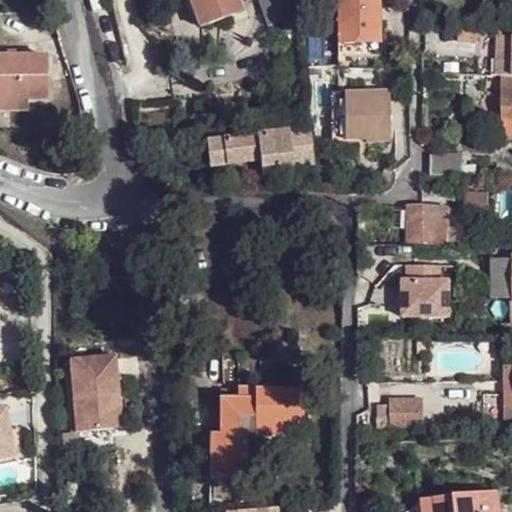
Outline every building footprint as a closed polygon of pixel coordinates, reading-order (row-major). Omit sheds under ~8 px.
[(237,4),(235,0),(190,0),(200,25),(228,16),(226,8),(237,4)] [(284,17),(278,0),(257,0),(264,23),(284,17)] [(336,0),(336,43),(377,42),(377,0),(336,0)] [(479,45),(480,31),(454,30),(453,44),(479,45)] [(511,37),(498,37),(497,75),(511,75),(511,77),(511,76),(511,37)] [(378,55),(377,42),(336,43),(337,56),(378,55)] [(47,56),(0,56),(0,101),(30,101),(48,101),(47,56)] [(511,76),(511,77),(498,76),(498,130),(511,129),(511,76)] [(343,92),(346,138),(366,138),(366,141),(391,140),(387,90),(343,92)] [(333,143),(366,141),(366,138),(346,138),(343,92),(330,93),(333,143)] [(30,101),(0,101),(0,111),(29,111),(30,101)] [(312,158),(308,124),(219,137),(223,162),(257,157),(258,166),(274,163),(312,158)] [(204,138),(207,164),(223,162),(219,137),(204,138)] [(441,157),(429,157),(430,177),(441,178),(441,157)] [(463,165),(462,157),(441,157),(441,178),(463,178),(463,165)] [(259,173),(274,171),(274,163),(258,166),(259,173)] [(404,169),(386,164),(381,168),(379,183),(393,183),(404,169)] [(463,178),(475,178),(476,165),(463,165),(463,178)] [(421,245),(421,207),(407,208),(406,244),(421,245)] [(446,227),(446,208),(421,207),(421,245),(446,245),(446,227)] [(446,245),(475,247),(476,232),(461,231),(461,227),(446,227),(446,245)] [(489,293),(511,292),(511,258),(488,259),(489,293)] [(400,283),(399,318),(447,320),(448,269),(403,267),(403,283),(400,283)] [(483,312),(482,293),(464,294),(464,312),(483,312)] [(0,317),(0,362),(8,361),(0,317)] [(416,339),(416,352),(424,353),(425,339),(416,339)] [(110,429),(107,396),(116,396),(113,356),(66,360),(73,433),(110,429)] [(511,369),(501,370),(502,425),(511,425),(511,369)] [(214,432),(216,476),(252,474),(250,431),(260,431),(260,421),(294,420),(305,419),(303,383),(255,386),(256,395),(238,396),(221,397),(222,431),(214,432)] [(256,395),(255,386),(237,387),(238,396),(256,395)] [(119,428),(116,396),(107,396),(110,429),(119,428)] [(390,399),(391,430),(422,429),(420,398),(390,399)] [(0,405),(0,456),(14,454),(4,405),(0,405)] [(294,420),(260,421),(260,431),(294,429),(294,420)] [(498,511),(497,493),(434,499),(435,511),(498,511)] [(435,511),(434,499),(422,501),(423,511),(435,511)]
